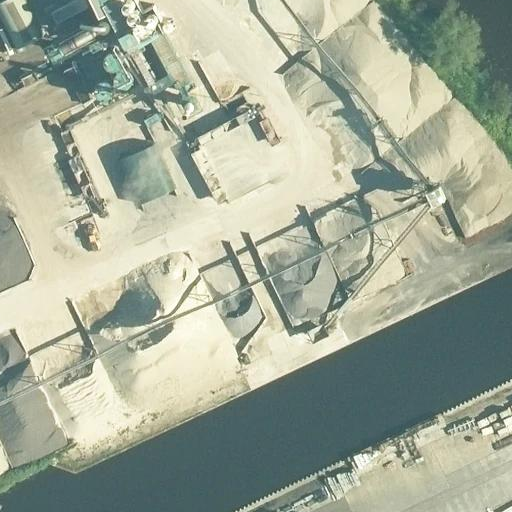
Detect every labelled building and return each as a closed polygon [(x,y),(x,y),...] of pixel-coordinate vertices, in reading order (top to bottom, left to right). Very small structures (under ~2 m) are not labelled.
[(0,20),(16,52),(42,37),(23,0),(8,0),(0,4),(0,20)] [(56,23),(88,7),(84,0),(77,0),(68,4),(51,13),(56,23)] [(137,22),(127,0),(90,0),(105,35),(137,22)] [(146,128),(157,146),(168,139),(158,121),(146,128)] [(155,156),(123,169),(141,214),(173,201),(155,156)] [(441,231),(425,179),(325,210),(327,220),(220,253),(226,273),(234,270),(239,285),(267,276),(282,323),(407,285),(394,245),(441,231)]
